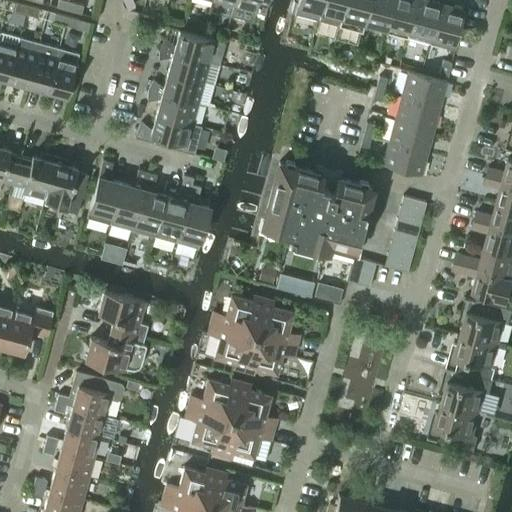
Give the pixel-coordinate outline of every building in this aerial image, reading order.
[(68,10),(69,6),(70,1),(66,0),(57,0),(56,6),(68,10)] [(264,14),(267,0),(233,0),(232,5),(231,5),(229,14),(251,20),(253,11),(264,14)] [(293,1),(290,12),(317,19),(319,10),(318,10),(321,0),(296,0),(296,2),(293,1)] [(319,10),(317,19),(338,25),(340,16),(344,0),(321,0),(318,10),(319,10)] [(344,0),(340,16),(338,25),(360,31),(362,21),(368,0),(344,0)] [(368,0),(362,21),(384,27),(391,0),(368,0)] [(391,0),(384,27),(383,31),(406,36),(415,0),(391,0)] [(415,0),(406,36),(428,42),(439,1),(438,1),(433,0),(415,0)] [(439,1),(428,42),(454,49),(457,38),(453,37),(462,7),(448,4),(448,0),(438,0),(438,1),(439,1)] [(25,13),(27,5),(15,1),(12,10),(25,13)] [(80,13),(82,4),(70,1),(69,6),(68,10),(80,13)] [(37,16),(39,8),(27,5),(25,13),(37,16)] [(64,24),(66,16),(66,15),(54,12),(52,21),(64,24)] [(76,27),(78,19),(66,15),(66,16),(64,24),(76,27)] [(197,20),(195,28),(196,28),(204,30),(207,22),(197,20)] [(218,63),(223,42),(214,39),(178,30),(174,43),(173,45),(164,37),(162,40),(160,42),(159,45),(158,47),(208,61),(218,63)] [(0,77),(6,79),(18,36),(0,31),(0,77)] [(26,85),(38,42),(18,36),(6,79),(26,85)] [(46,90),(58,47),(38,42),(26,85),(46,90)] [(66,96),(76,61),(78,53),(58,47),(46,90),(66,96)] [(208,61),(158,47),(158,50),(157,53),(157,55),(158,56),(158,58),(169,57),(170,59),(166,72),(203,82),(208,61)] [(446,75),(449,62),(441,60),(438,73),(446,75)] [(439,104),(445,80),(407,70),(400,94),(439,104)] [(197,102),(203,82),(166,72),(163,85),(161,86),(152,79),(150,81),(149,84),(148,86),(147,89),(197,102)] [(383,89),(386,77),(378,75),(375,87),(383,89)] [(380,100),(383,89),(375,87),(372,98),(380,100)] [(197,102),(147,89),(146,92),(146,94),(146,97),(146,100),(158,98),(158,100),(155,113),(191,123),(191,122),(197,102)] [(433,127),(439,104),(400,94),(394,117),(433,127)] [(191,123),(155,113),(151,126),(150,128),(141,121),(140,122),(138,124),(137,127),(136,129),(134,137),(193,153),(201,125),(191,122),(191,123)] [(426,150),(433,127),(394,117),(388,139),(426,150)] [(370,135),(374,123),(365,121),(362,133),(370,135)] [(367,147),(370,135),(362,133),(359,144),(367,147)] [(420,174),(426,150),(388,139),(381,163),(420,174)] [(11,183),(19,155),(8,152),(9,148),(1,146),(2,143),(0,141),(0,181),(1,180),(11,183)] [(23,192),(44,198),(55,155),(53,155),(52,154),(51,154),(49,154),(48,154),(47,154),(45,153),(44,153),(43,153),(41,153),(40,153),(39,156),(31,154),(30,158),(19,155),(11,183),(8,194),(22,198),(23,192)] [(76,213),(87,173),(75,170),(76,166),(68,164),(69,161),(66,160),(61,157),(59,156),(55,155),(44,198),(65,203),(63,209),(76,213)] [(511,182),(511,157),(508,157),(504,171),(487,166),(485,175),(511,182)] [(109,223),(120,182),(107,179),(112,162),(102,159),(86,217),(109,223)] [(315,171),(279,161),(274,160),(256,227),(288,234),(287,238),(324,248),(326,243),(353,251),(370,186),(337,177),(339,171),(327,168),(316,165),(315,171)] [(131,229),(147,171),(137,168),(133,186),(120,182),(109,223),(131,229)] [(153,235),(164,194),(151,191),(156,174),(147,171),(131,229),(153,235)] [(176,198),(164,194),(153,235),(174,241),(190,183),(192,177),(183,174),(181,180),(176,198)] [(511,205),(511,182),(485,175),(483,183),(499,188),(495,201),(511,205)] [(197,247),(208,207),(195,203),(200,186),(190,183),(174,241),(197,247)] [(422,212),(425,201),(402,194),(399,206),(422,212)] [(511,229),(511,205),(495,201),(492,215),(475,211),(473,219),(511,229)] [(419,224),(422,212),(399,206),(396,218),(419,224)] [(416,236),(419,224),(396,218),(393,229),(416,236)] [(511,252),(511,229),(473,219),(471,227),(487,232),(484,245),(511,252)] [(413,247),(416,236),(393,229),(390,241),(413,247)] [(410,259),(413,247),(390,241),(387,252),(410,259)] [(120,263),(121,262),(121,261),(125,248),(115,245),(111,258),(110,259),(110,260),(120,263)] [(456,253),(454,261),(511,276),(511,252),(484,245),(480,259),(456,253)] [(407,270),(410,259),(387,252),(383,264),(407,270)] [(357,282),(363,258),(351,255),(345,279),(357,282)] [(368,286),(375,262),(363,258),(357,282),(368,286)] [(511,301),(511,276),(454,261),(452,269),(475,276),(471,290),(511,301)] [(271,283),(275,270),(261,266),(257,279),(271,283)] [(341,288),(332,285),(328,298),(338,301),(341,288)] [(143,337),(147,324),(139,322),(144,301),(102,289),(96,312),(116,317),(112,329),(143,337)] [(253,333),(261,302),(230,293),(224,314),(212,311),(210,321),(253,333)] [(465,312),(460,333),(504,345),(505,342),(497,340),(503,322),(507,323),(511,309),(465,297),(461,310),(465,312)] [(0,345),(1,346),(12,304),(0,300),(0,345)] [(296,345),(298,334),(287,331),(292,310),(261,302),(253,333),(296,345)] [(33,310),(12,304),(1,346),(23,352),(29,330),(45,335),(52,310),(34,305),(33,310)] [(244,364),(253,333),(210,321),(207,332),(218,335),(213,356),(244,364)] [(141,343),(143,338),(143,337),(112,329),(109,341),(90,336),(84,358),(125,370),(126,366),(134,367),(139,362),(144,344),(141,343)] [(293,355),(296,345),(253,333),(244,364),(275,373),(281,352),(293,355)] [(449,353),(446,367),(492,379),(495,366),(491,364),(496,346),(504,348),(504,345),(460,333),(454,355),(449,353)] [(447,381),(441,403),(478,413),(485,415),(486,412),(494,414),(499,395),(488,392),(492,379),(446,367),(442,380),(447,381)] [(57,392),(55,401),(67,404),(71,405),(105,414),(109,398),(116,400),(120,397),(123,386),(122,383),(75,371),(71,383),(77,385),(73,397),(67,395),(57,392)] [(190,394),(187,405),(230,417),(238,386),(207,377),(201,398),(190,394)] [(127,379),(125,386),(136,389),(137,390),(139,382),(137,382),(127,379)] [(238,386),(230,417),(273,428),(276,418),(264,415),(269,394),(238,386)] [(55,401),(53,409),(64,412),(67,404),(55,401)] [(430,423),(426,437),(473,449),(476,435),(472,434),(478,413),(441,403),(435,424),(430,423)] [(71,405),(65,426),(99,435),(99,434),(111,437),(116,418),(104,415),(105,414),(71,405)] [(187,405),(184,416),(196,419),(190,440),(221,448),(230,417),(187,405)] [(230,417),(221,448),(252,457),(264,460),(270,439),(273,428),(230,417)] [(65,426),(60,447),(93,456),(99,435),(65,426)] [(55,445),(57,437),(46,434),(43,442),(55,445)] [(53,454),(55,445),(43,442),(41,451),(53,454)] [(60,447),(54,468),(88,477),(93,456),(60,447)] [(206,505),(214,474),(183,466),(177,486),(166,483),(163,494),(206,505)] [(54,468),(48,488),(82,498),(88,477),(54,468)] [(230,511),(250,511),(252,506),(240,503),(245,482),(214,474),(206,505),(230,511)] [(44,487),(46,479),(34,476),(32,484),(44,487)] [(42,495),(44,487),(32,484),(30,492),(42,495)] [(48,488),(43,509),(52,511),(78,511),(82,498),(48,488)] [(355,511),(359,499),(338,493),(335,504),(329,502),(325,511),(355,511)] [(203,511),(206,505),(163,494),(160,504),(172,507),(170,511),(203,511)] [(378,511),(381,500),(373,498),(371,503),(359,499),(355,511),(378,511)] [(400,511),(401,511),(389,507),(390,502),(381,500),(378,511),(400,511)]
